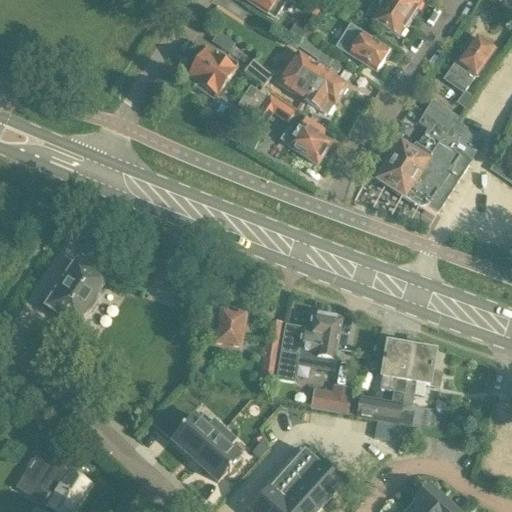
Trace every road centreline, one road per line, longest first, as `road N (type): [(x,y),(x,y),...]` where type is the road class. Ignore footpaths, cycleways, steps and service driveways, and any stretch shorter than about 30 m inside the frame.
road 1 (primary): [(511,332),(97,175)]
road 2 (unknown): [(158,490),(199,438),(219,426),(262,423),(427,443)]
road 3 (residential): [(0,337),(181,511)]
road 4 (residential): [(456,0),(330,198)]
road 5 (residential): [(97,175),(197,0)]
road 6 (residential): [(363,511),(417,468),(437,469),(470,494),(511,509)]
